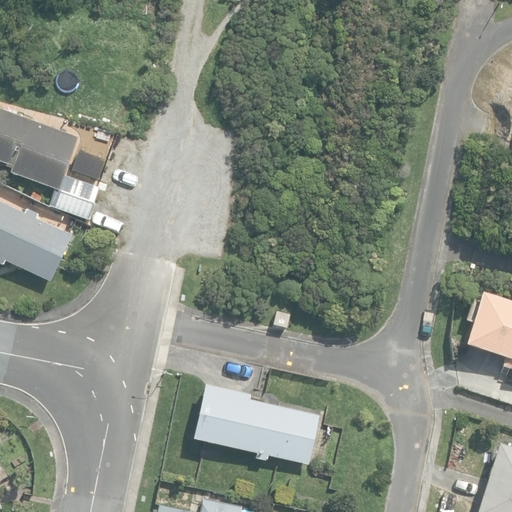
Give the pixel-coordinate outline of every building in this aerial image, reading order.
[(48,206),(87,220),(98,189),(63,176),(76,138),(0,110),(0,162),(12,167),(10,173),(54,189),(48,206)] [(4,261),(50,282),(72,235),(36,218),(38,214),(26,209),(24,213),(0,201),(0,264),(2,266),(4,261)] [(509,373),(511,373),(511,302),(481,292),(463,345),(504,358),(501,367),(510,370),(509,373)] [(271,325),(289,328),(292,313),(274,309),(271,325)] [(266,456),(307,465),(318,417),(247,401),(248,396),(204,386),(192,439),(255,453),(254,458),(265,460),(266,456)] [(476,511),(511,511),(511,448),(498,444),(476,511)] [(155,511),(249,511),(239,510),(240,504),(201,497),(198,511),(192,511),(157,505),(155,511)]
